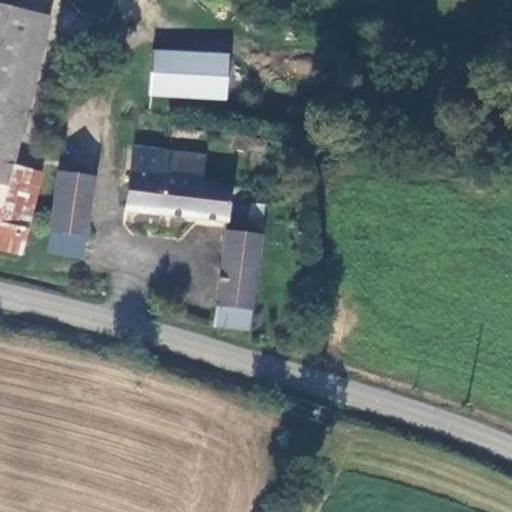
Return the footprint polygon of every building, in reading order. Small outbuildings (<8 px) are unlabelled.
[(4,0),(0,0),(0,169),(6,171),(46,10),(4,0)] [(128,16),(131,0),(84,0),(83,8),(128,16)] [(231,61),(154,55),(151,91),(228,98),(231,61)] [(208,153),(131,143),(123,209),(198,217),(199,204),(210,205),(208,219),(230,222),(234,191),(221,189),(205,187),(206,177),(208,153)] [(6,171),(0,169),(0,256),(18,261),(38,179),(6,171)] [(85,237),(92,175),(59,172),(52,233),(85,237)] [(222,180),(206,177),(205,187),(221,189),(222,180)] [(198,217),(208,219),(210,205),(199,204),(198,217)] [(83,255),(85,237),(52,233),(50,251),(83,255)] [(215,305),(249,309),(261,239),(226,234),(215,305)] [(213,320),(246,326),(249,309),(215,305),(213,320)]
